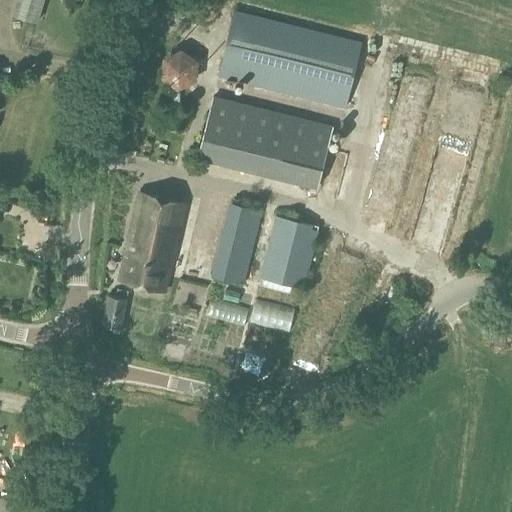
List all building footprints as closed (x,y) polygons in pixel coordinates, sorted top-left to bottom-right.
[(43,0),(19,0),(14,16),(37,22),(43,0)] [(235,10),(218,76),(346,108),(362,42),(235,10)] [(162,40),(161,87),(191,88),(192,41),(162,40)] [(390,97),(394,71),(378,69),(374,95),(390,97)] [(214,95),(198,157),(318,188),(334,125),(214,95)] [(187,126),(188,101),(154,99),(153,125),(187,126)] [(433,248),(448,194),(420,186),(404,240),(433,248)] [(139,193),(119,280),(164,291),(185,204),(139,193)] [(261,210),(230,203),(212,277),(246,285),(261,210)] [(319,227),(276,215),(261,278),(304,289),(319,227)] [(323,287),(319,296),(337,302),(340,293),(323,287)] [(118,289),(117,296),(108,295),(103,324),(114,327),(113,332),(121,333),(129,291),(118,289)] [(236,322),(240,302),(203,293),(198,313),(236,322)]
